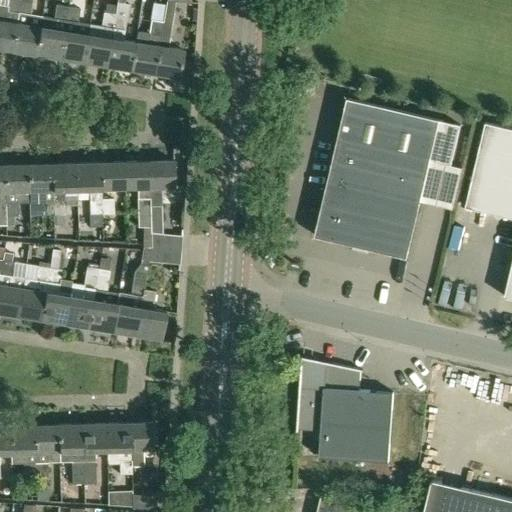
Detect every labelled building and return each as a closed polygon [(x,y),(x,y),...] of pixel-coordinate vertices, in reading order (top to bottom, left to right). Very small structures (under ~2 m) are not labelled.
[(7,0),(6,5),(0,4),(0,49),(13,51),(21,0),(7,0)] [(21,0),(13,51),(37,55),(43,16),(30,14),(32,0),(21,0)] [(116,14),(107,67),(130,70),(135,42),(124,40),(130,4),(118,2),(116,14)] [(60,59),(68,6),(56,4),(53,18),(43,16),(37,55),(60,59)] [(88,35),(90,24),(78,22),(80,8),(68,6),(60,59),(83,63),(88,35)] [(88,35),(83,63),(107,67),(116,14),(103,12),(101,25),(90,24),(88,35)] [(148,34),(160,36),(162,25),(163,21),(151,20),(148,34)] [(178,79),(178,78),(190,80),(193,64),(181,62),(183,50),(175,49),(167,48),(171,26),(162,25),(160,36),(159,46),(160,46),(155,74),(177,78),(178,79)] [(130,70),(155,74),(160,46),(159,46),(160,36),(148,34),(147,44),(135,42),(130,70)] [(407,257),(420,200),(430,159),(451,164),(461,125),(348,98),(346,107),(315,235),(407,257)] [(511,127),(486,121),(465,206),(511,216),(511,261),(504,295),(511,297),(511,127)] [(150,233),(150,247),(180,249),(182,229),(181,229),(181,236),(162,234),(161,205),(161,187),(165,187),(173,187),(173,160),(148,161),(150,228),(150,233)] [(150,228),(148,161),(124,162),(125,189),(137,188),(138,228),(143,228),(150,228)] [(101,199),(101,189),(100,162),(76,163),(77,190),(89,190),(89,214),(102,213),(101,199)] [(124,162),(100,162),(101,189),(125,189),(124,162)] [(76,163),(52,164),(53,191),(53,202),(54,216),(65,215),(65,203),(76,203),(76,200),(77,200),(77,190),(76,163)] [(28,164),(4,165),(6,216),(6,225),(14,225),(14,216),(17,216),(17,203),(29,203),(29,191),(28,164)] [(30,216),(54,216),(53,202),(53,191),(52,164),(28,164),(29,191),(29,203),(30,216)] [(101,199),(102,213),(114,213),(113,199),(101,199)] [(89,227),(102,227),(102,214),(89,215),(89,227)] [(54,226),(64,225),(63,216),(54,217),(54,220),(54,226)] [(142,245),(142,246),(150,247),(150,233),(150,228),(143,228),(142,245)] [(148,265),(149,261),(150,247),(142,246),(139,264),(134,269),(130,292),(120,291),(118,304),(113,332),(137,336),(144,289),(148,265)] [(171,264),(179,264),(180,252),(180,249),(150,247),(149,261),(171,264)] [(52,248),(49,269),(50,269),(48,283),(46,292),(42,320),(65,324),(72,284),(60,282),(62,269),(57,268),(60,250),(52,248)] [(15,263),(11,262),(13,252),(4,251),(4,252),(3,261),(0,276),(0,313),(18,316),(23,288),(24,279),(13,277),(15,263)] [(72,283),(72,284),(65,324),(89,328),(99,268),(86,266),(83,284),(72,283)] [(18,316),(42,320),(46,292),(48,283),(50,269),(49,269),(38,267),(36,281),(24,279),(23,288),(18,316)] [(89,328),(113,332),(118,304),(120,291),(107,289),(110,270),(99,268),(89,328)] [(156,290),(144,289),(137,336),(159,339),(160,340),(165,311),(157,310),(153,309),(156,290)] [(302,365),(297,430),(322,433),(319,456),(389,461),(394,392),(361,389),(362,369),(315,359),(315,358),(300,355),(300,356),(302,365)] [(128,422),(104,423),(106,450),(106,464),(118,464),(118,472),(130,472),(130,465),(128,422)] [(142,449),(149,449),(155,448),(154,422),(128,422),(130,465),(143,465),(142,449)] [(94,450),(106,450),(104,423),(81,424),(83,485),(96,485),(94,450)] [(47,451),(58,451),(57,424),(33,425),(35,478),(47,477),(47,451)] [(81,424),(57,424),(58,451),(58,463),(71,462),(72,485),(83,485),(81,424)] [(33,425),(9,426),(10,452),(11,465),(23,464),(24,478),(35,478),(33,425)] [(9,426),(0,426),(0,452),(10,452),(9,426)] [(397,511),(380,508),(378,511),(511,511),(511,497),(432,479),(423,511),(397,511)] [(132,509),(143,509),(156,510),(157,496),(131,494),(132,509)] [(316,511),(378,511),(380,508),(321,494),(316,511)]
